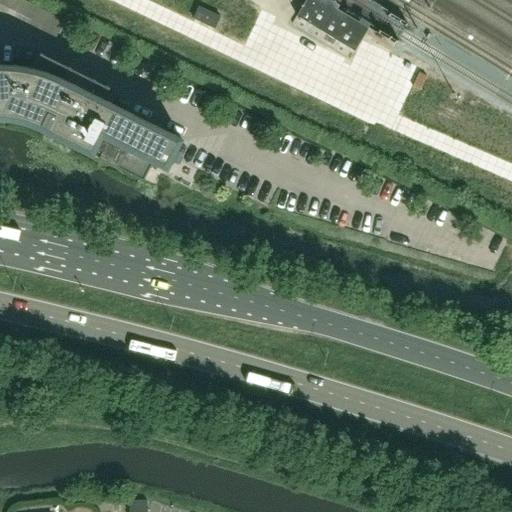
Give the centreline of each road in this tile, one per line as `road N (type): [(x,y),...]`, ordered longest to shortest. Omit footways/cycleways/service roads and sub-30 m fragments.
road 1 (primary): [(511,384),(283,310),(0,237)]
road 2 (primary): [(0,307),(262,373),(511,452)]
